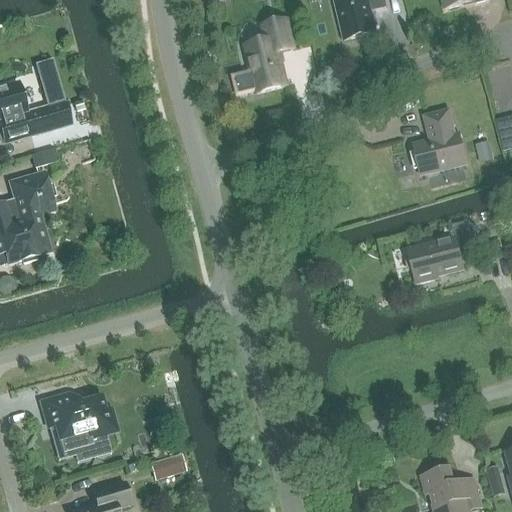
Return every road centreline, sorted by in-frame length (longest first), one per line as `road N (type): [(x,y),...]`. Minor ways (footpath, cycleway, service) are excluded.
road 1 (residential): [(199,168),(315,132),(409,67),(510,40)]
road 2 (residential): [(0,360),(236,293)]
road 3 (residential): [(277,455),(511,386)]
road 4 (residential): [(199,168),(158,0)]
road 5 (residential): [(277,455),(236,293)]
road 6 (residential): [(236,293),(199,168)]
